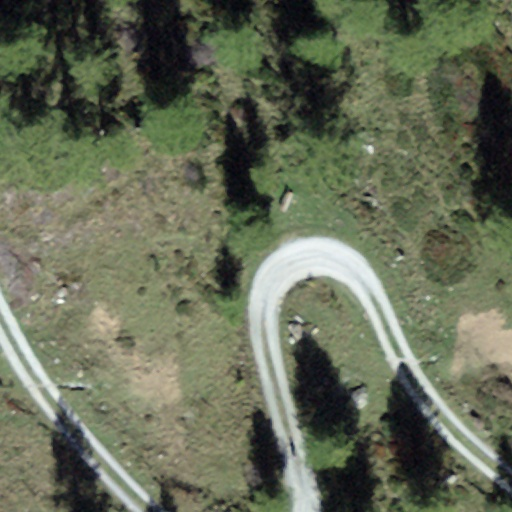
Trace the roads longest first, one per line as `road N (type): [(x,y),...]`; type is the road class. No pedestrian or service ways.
road 1 (track): [(302,511),(263,325),(279,272),(304,255),(340,259),(357,273),(430,400),(457,435),(511,480)]
road 2 (track): [(0,316),(51,405),(148,511)]
